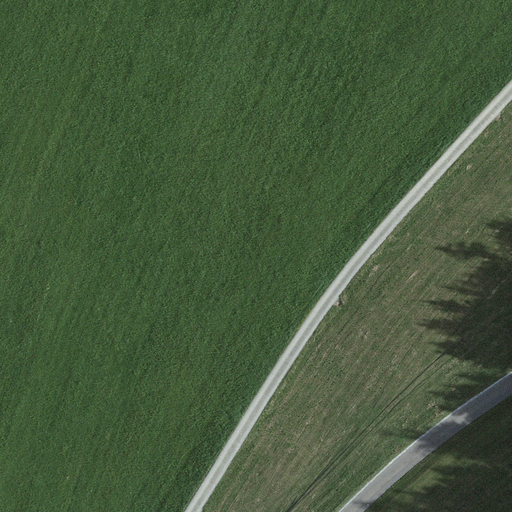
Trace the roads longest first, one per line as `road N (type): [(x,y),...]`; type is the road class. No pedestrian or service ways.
road 1 (track): [(196,511),(339,285),(511,92)]
road 2 (tertiary): [(352,511),(511,384)]
